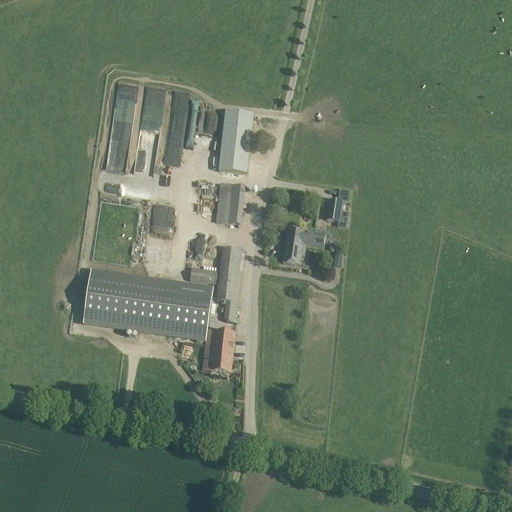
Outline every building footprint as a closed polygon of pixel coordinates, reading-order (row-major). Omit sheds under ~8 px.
[(206,125),(221,126),(221,114),(206,113),(206,125)] [(218,173),(247,176),(254,117),(226,113),(218,173)] [(204,147),(205,142),(195,140),(190,167),(204,169),(208,147),(204,147)] [(216,224),(241,227),(246,189),(220,185),(216,224)] [(344,202),(329,200),(326,221),(341,223),(342,216),(347,216),(348,204),(344,203),(344,202)] [(289,231),(287,241),(297,242),(296,248),(305,250),(306,247),(324,250),(325,240),(326,237),(308,234),(289,231)] [(283,264),(283,265),(300,267),(300,260),(304,261),(305,250),(296,248),(297,242),(287,241),(283,264)] [(220,274),(217,302),(227,304),(227,305),(225,322),(227,322),(227,323),(227,324),(237,325),(246,253),(223,251),(220,274)] [(344,255),(336,254),(334,266),(342,267),(344,255)] [(192,270),(190,282),(216,286),(217,273),(192,270)] [(91,274),(83,325),(151,334),(160,336),(206,342),(207,337),(214,338),(213,343),(210,373),(231,376),(231,374),(235,334),(214,332),(208,331),(212,304),(214,292),(190,288),(91,274)]
